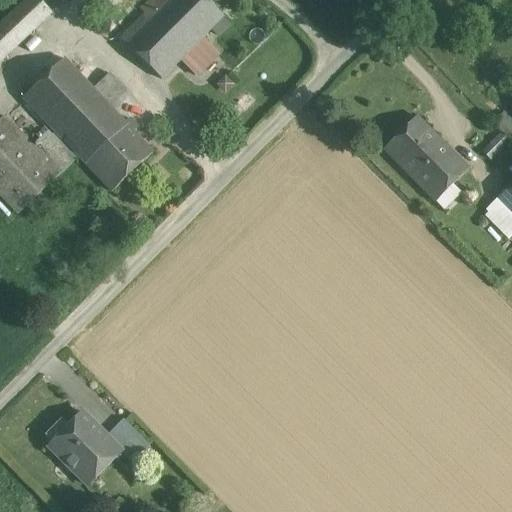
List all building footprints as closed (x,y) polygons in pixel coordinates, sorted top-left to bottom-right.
[(0,62),(51,14),(38,0),(25,0),(0,24),(0,62)] [(64,2),(62,0),(38,0),(51,14),(64,2)] [(161,0),(121,40),(162,79),(180,61),(203,38),(223,17),(206,0),(161,0)] [(218,53),(203,38),(180,61),(195,75),(218,53)] [(64,60),(23,99),(56,134),(78,157),(84,163),(126,124),(125,123),(108,105),(92,89),(64,60)] [(124,89),(109,73),(92,89),(108,105),(124,89)] [(494,142),(501,149),(511,137),(511,114),(506,109),(493,123),(489,120),(481,129),(494,142)] [(48,132),(32,147),(4,117),(0,120),(0,195),(18,215),(78,157),(56,134),(53,137),(48,132)] [(456,156),(416,117),(384,151),(423,189),(456,156)] [(129,118),(125,123),(126,124),(84,163),(112,192),(153,153),(133,132),(138,127),(129,118)] [(494,142),(477,158),(485,166),(501,149),(494,142)] [(468,169),(456,156),(423,189),(436,202),(468,169)] [(511,185),(498,199),(511,212),(511,185)] [(508,237),(511,232),(511,212),(498,199),(484,213),(508,237)] [(107,438),(82,413),(48,447),(88,487),(122,454),(122,453),(107,438)] [(149,445),(124,421),(107,438),(122,453),(122,454),(131,463),(149,445)]
